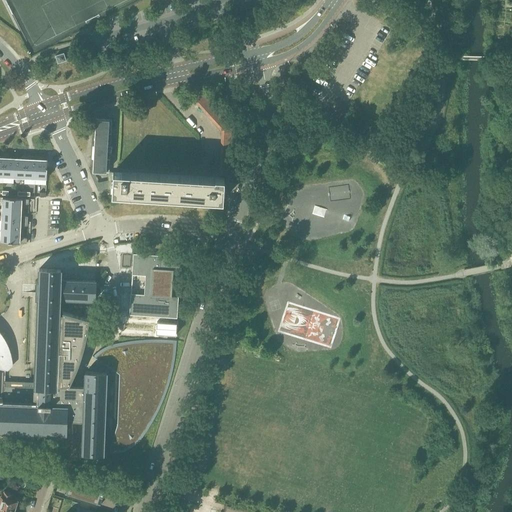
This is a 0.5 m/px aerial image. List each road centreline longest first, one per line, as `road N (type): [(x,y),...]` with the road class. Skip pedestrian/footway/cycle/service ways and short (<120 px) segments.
road 1 (unclassified): [(147,511),(228,239)]
road 2 (secondary): [(258,52),(135,76),(42,105)]
road 3 (secondary): [(52,119),(261,65)]
road 4 (unclassified): [(228,239),(264,131),(261,65)]
road 5 (unclassified): [(102,232),(190,227),(228,239)]
road 6 (residential): [(102,232),(52,119)]
